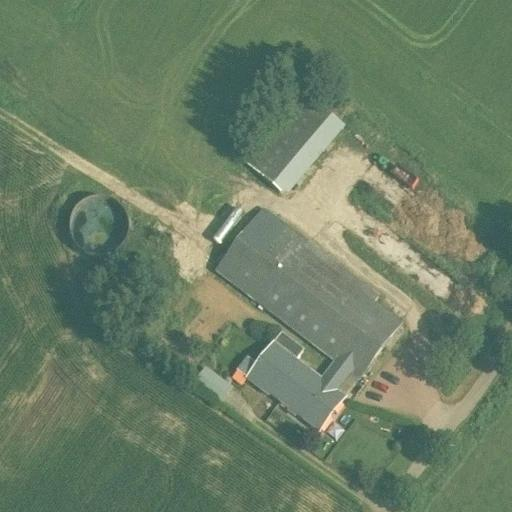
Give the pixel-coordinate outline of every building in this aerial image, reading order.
[(285,191),(346,125),(310,92),(249,157),(285,191)] [(213,200),(228,181),(198,159),(184,178),(213,200)] [(384,192),(396,174),(378,161),(365,179),(384,192)] [(407,210),(480,268),(494,250),(422,192),(407,210)] [(103,203),(98,203),(93,204),(89,205),(84,207),(81,210),(77,214),(75,218),(73,222),(71,227),(71,232),(71,237),(72,241),(74,246),(77,250),(80,254),(84,256),(89,259),(93,260),(98,261),(103,261),(108,260),(113,258),(117,256),(121,252),(124,248),(126,244),(128,239),(129,235),(129,230),(128,225),(126,220),(124,216),(121,212),(117,208),(113,206),(108,204),(103,203)] [(306,371),(281,404),(320,433),(345,400),(338,395),(352,375),(359,381),(402,325),(374,304),(379,298),(265,212),(218,273),(336,363),(322,382),(306,371)] [(385,247),(402,262),(415,248),(398,233),(385,247)] [(281,404),(306,371),(296,363),(303,353),(282,336),(274,347),(274,346),(257,368),(247,361),(237,373),(262,392),(263,390),(281,404)] [(222,405),(233,390),(206,371),(195,386),(222,405)]
